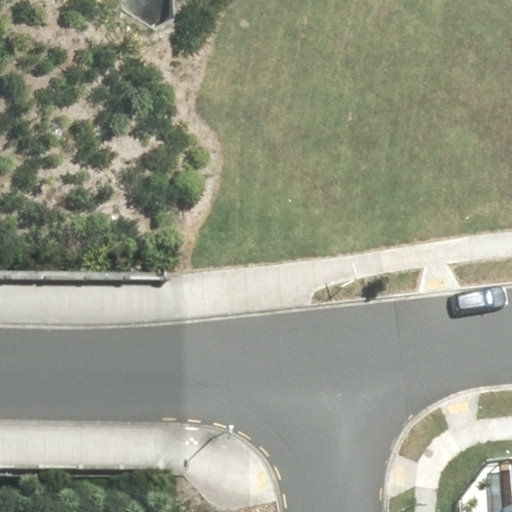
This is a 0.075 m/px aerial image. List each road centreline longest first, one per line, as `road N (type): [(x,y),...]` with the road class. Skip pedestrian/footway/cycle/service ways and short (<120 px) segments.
road 1 (residential): [(0,368),(314,376)]
road 2 (residential): [(314,376),(511,342)]
road 3 (residential): [(327,511),(314,376)]
